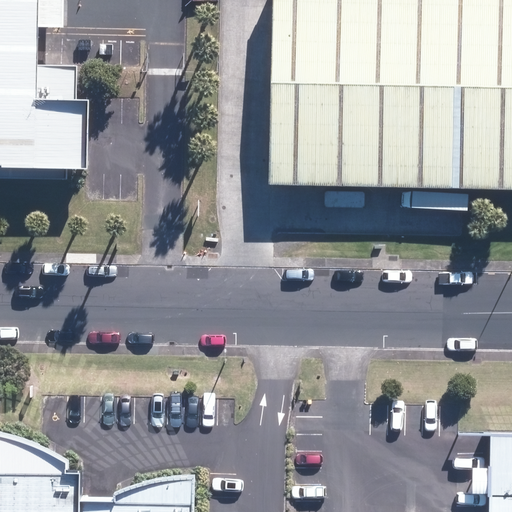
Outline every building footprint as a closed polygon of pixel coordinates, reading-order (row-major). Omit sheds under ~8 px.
[(53,0),(0,0),(0,184),(96,185),(97,109),(53,109),(53,0)] [(511,0),(286,0),(282,193),(511,197),(511,0)] [(396,213),(396,230),(467,233),(467,216),(396,213)] [(487,511),(511,511),(511,439),(490,439),(487,511)] [(0,511),(211,511),(212,489),(183,489),(162,493),(147,498),(131,507),(123,511),(81,511),(79,487),(69,475),(53,464),(28,454),(11,450),(0,447),(0,511)]
